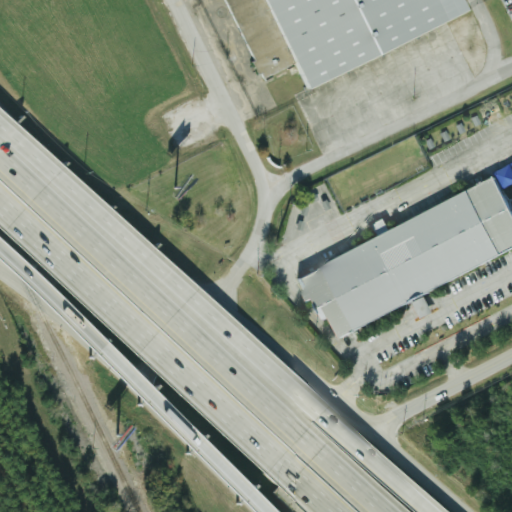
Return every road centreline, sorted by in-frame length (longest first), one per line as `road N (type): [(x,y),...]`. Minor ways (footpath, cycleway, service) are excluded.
road 1 (motorway): [(437,511),(0,124)]
road 2 (secondary): [(369,431),(0,90)]
road 3 (residential): [(171,0),(253,164),(263,211),(254,250),(141,375)]
road 4 (motorway): [(299,436),(0,157)]
road 5 (motorway): [(0,202),(282,461)]
road 6 (motorway): [(0,253),(262,511)]
road 7 (secondary): [(141,375),(278,511)]
road 8 (secondary): [(0,268),(141,375)]
road 9 (residential): [(511,355),(369,431)]
road 10 (secondary): [(460,511),(369,431)]
